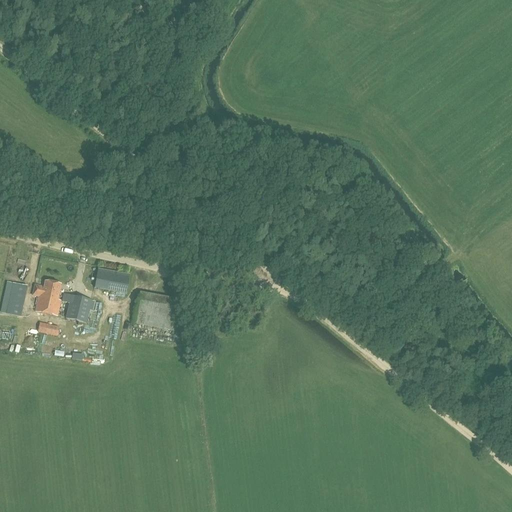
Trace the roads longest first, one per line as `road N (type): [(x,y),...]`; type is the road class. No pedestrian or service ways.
road 1 (track): [(0,49),(290,291)]
road 2 (unclassified): [(290,291),(0,230)]
road 3 (track): [(290,291),(511,471)]
road 4 (track): [(373,358),(449,258)]
